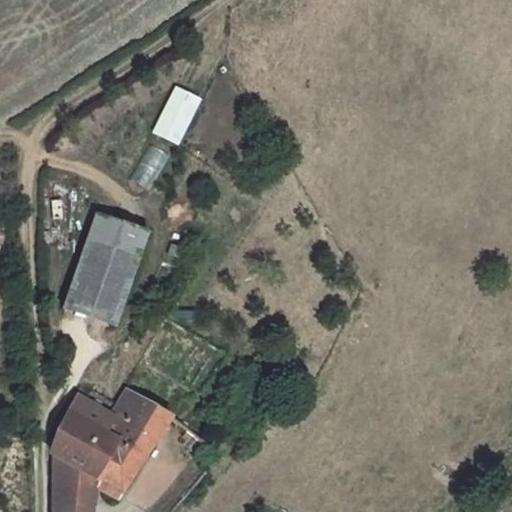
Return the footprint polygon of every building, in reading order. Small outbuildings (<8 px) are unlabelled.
[(198,45),(153,134),(176,144),(220,55),(198,45)] [(153,134),(130,179),(153,190),(176,144),(153,134)] [(145,233),(94,215),(61,309),(112,328),(145,233)] [(110,413),(98,433),(111,441),(89,475),(96,479),(118,494),(169,417),(125,390),(110,413)] [(111,441),(98,433),(65,413),(54,431),(51,439),(48,447),(49,451),(51,453),(89,475),(111,441)] [(51,453),(51,511),(91,511),(96,479),(89,475),(51,453)]
